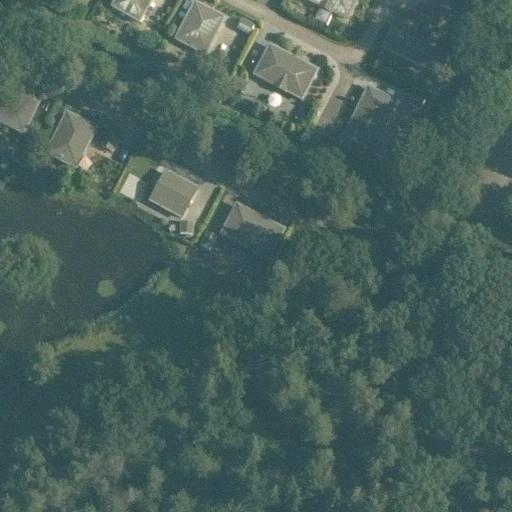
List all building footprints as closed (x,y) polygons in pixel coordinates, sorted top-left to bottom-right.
[(117,0),(111,11),(138,27),(153,0),(117,0)] [(297,0),(347,24),(358,0),(297,0)] [(434,0),(433,4),(462,17),(470,0),(434,0)] [(193,6),(174,44),(204,59),(224,21),(193,6)] [(242,21),(237,31),(250,38),(255,27),(242,21)] [(433,53),(391,34),(384,50),(425,70),(433,53)] [(253,79),(301,104),(317,74),(268,49),(253,79)] [(230,89),(241,95),(246,85),(236,80),(230,89)] [(37,107),(0,88),(0,124),(23,136),(37,107)] [(343,140),(374,155),(397,106),(367,91),(343,140)] [(420,113),(425,102),(412,96),(407,107),(420,113)] [(95,131),(67,117),(47,156),(75,170),(95,131)] [(117,142),(107,138),(101,149),(111,155),(118,142),(117,142)] [(17,150),(11,163),(23,168),(28,156),(17,150)] [(166,175),(156,195),(159,196),(162,205),(160,208),(181,220),(196,191),(166,175)] [(283,233),(237,208),(222,237),(268,261),(283,233)] [(193,227),(180,226),(179,237),(192,237),(193,227)] [(209,252),(215,241),(206,236),(200,248),(209,252)] [(511,253),(507,251),(501,262),(511,267),(511,253)]
